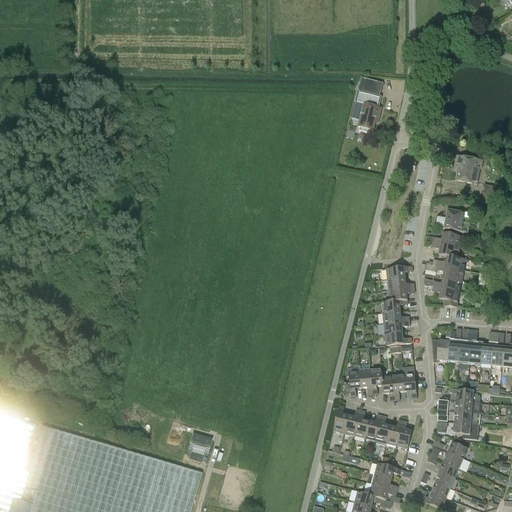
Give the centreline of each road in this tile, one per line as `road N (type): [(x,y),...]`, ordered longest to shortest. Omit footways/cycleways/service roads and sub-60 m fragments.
road 1 (residential): [(303,511),(399,139)]
road 2 (residential): [(424,325),(419,260),(439,160),(435,146),(399,139)]
road 3 (residential): [(399,139),(413,68),(412,0)]
